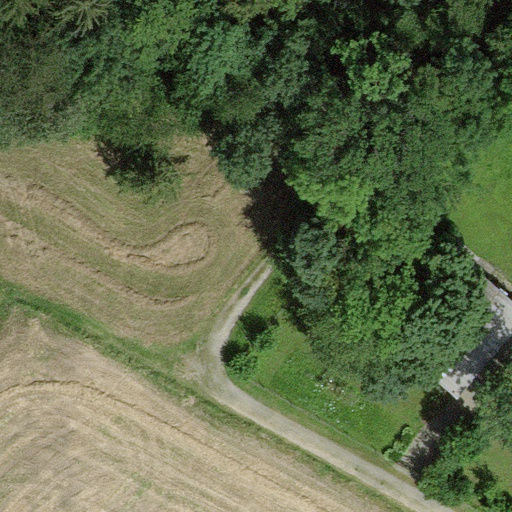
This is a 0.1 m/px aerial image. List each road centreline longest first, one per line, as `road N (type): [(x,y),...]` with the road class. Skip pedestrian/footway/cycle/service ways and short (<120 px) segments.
road 1 (track): [(189,368),(422,67),(427,27),(416,0)]
road 2 (track): [(438,511),(189,368)]
